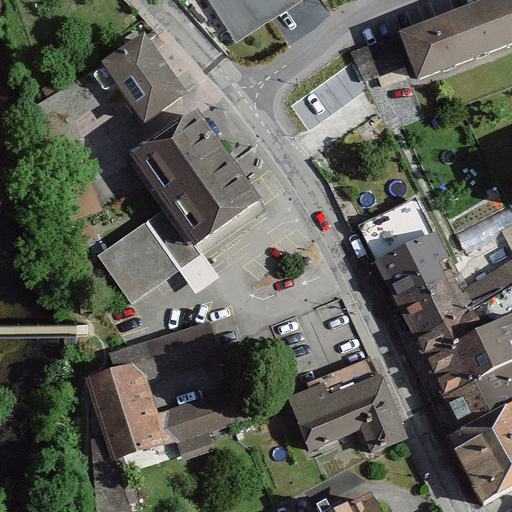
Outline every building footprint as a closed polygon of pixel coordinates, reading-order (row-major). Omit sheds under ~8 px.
[(217,0),(241,38),(299,0),(217,0)] [(511,55),(511,3),(403,46),(421,92),(511,55)] [(367,82),(409,67),(398,36),(356,51),(367,82)] [(102,73),(141,133),(189,102),(151,42),(102,73)] [(206,262),(199,250),(265,206),(233,160),(197,115),(135,160),(168,209),(99,262),(135,311),(206,262)] [(102,208),(92,181),(62,193),(73,219),(102,208)] [(440,241),(419,201),(357,233),(378,273),(440,241)] [(378,273),(400,314),(461,282),(440,241),(378,273)] [(400,314),(448,406),(511,372),(511,255),(461,282),(400,314)] [(258,425),(247,389),(160,416),(150,386),(220,364),(209,327),(110,358),(116,376),(89,385),(115,469),(258,425)] [(362,439),(371,464),(410,449),(374,354),(367,357),(285,389),(312,459),(362,439)] [(511,372),(448,406),(466,441),(511,416),(511,372)] [(511,416),(466,441),(451,448),(483,511),(511,495),(511,416)] [(345,511),(383,511),(376,497),(345,511)]
